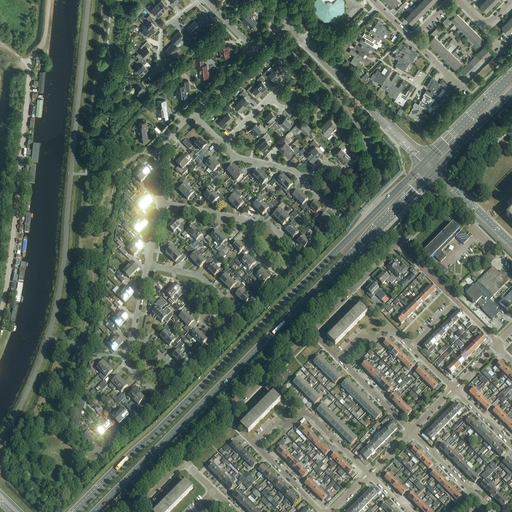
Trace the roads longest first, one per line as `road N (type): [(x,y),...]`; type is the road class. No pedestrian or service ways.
road 1 (primary): [(421,165),(77,511)]
road 2 (primary): [(94,511),(430,173)]
road 3 (unclassified): [(26,63),(0,311)]
road 4 (residential): [(311,331),(187,455),(187,466),(213,491)]
road 5 (residential): [(253,226),(252,250),(283,270),(293,248),(260,223)]
road 6 (residential): [(303,180),(332,209),(353,200),(352,187),(330,165),(316,167)]
